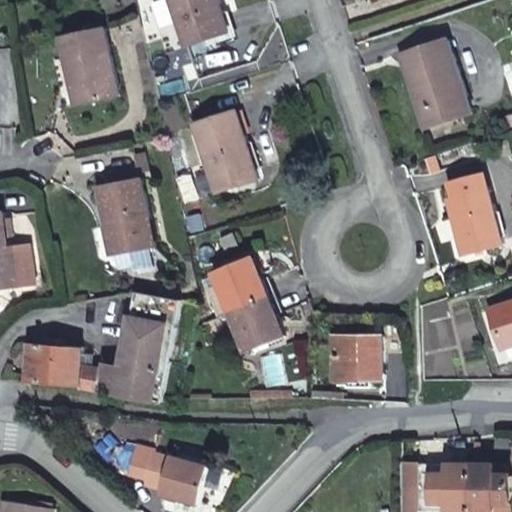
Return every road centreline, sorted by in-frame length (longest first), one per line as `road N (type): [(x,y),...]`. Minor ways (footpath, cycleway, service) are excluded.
road 1 (residential): [(0,400),(18,392),(173,413),(357,415)]
road 2 (residential): [(372,250),(375,174),(317,0)]
road 3 (residential): [(357,415),(511,417)]
road 4 (residential): [(255,511),(357,415)]
road 5 (residential): [(111,511),(47,454),(0,436)]
